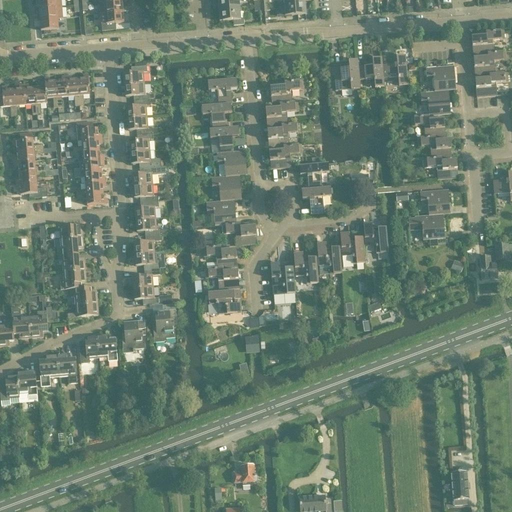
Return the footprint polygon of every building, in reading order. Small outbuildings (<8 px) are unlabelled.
[(38,0),(39,10),(62,9),(61,0),(38,0)] [(217,0),(219,10),(240,9),(239,0),(217,0)] [(100,15),(105,15),(123,13),(122,2),(99,4),(100,15)] [(306,15),(305,3),(284,5),(285,17),(306,15)] [(39,10),(40,21),(58,20),(63,19),(62,9),(39,10)] [(241,20),(240,9),(219,10),(220,23),(233,22),(233,27),(244,26),(244,20),(241,20)] [(124,24),(123,13),(105,15),(106,25),(102,25),(102,32),(116,31),(116,25),(124,24)] [(41,32),(44,32),(44,36),(57,35),(57,31),(58,31),(58,20),(40,21),(41,32)] [(472,56),(479,56),(479,55),(493,54),(492,42),(504,41),(504,32),(477,34),(478,38),(471,38),(472,56)] [(474,78),(481,77),(495,76),(495,75),(494,63),(506,62),(506,53),(493,54),(479,55),(479,56),(479,59),(473,60),(474,78)] [(382,66),(383,80),(397,79),(398,87),(408,86),(405,57),(395,57),(396,65),(382,66)] [(358,68),(359,82),(373,80),(374,89),(383,88),(383,80),(382,66),(381,59),(372,59),(372,67),(358,68)] [(359,82),(358,68),(357,61),(348,62),(348,69),(333,70),(334,84),(349,82),(350,91),(360,90),(359,82)] [(123,75),(124,86),(144,85),(143,74),(147,73),(147,67),(131,68),(132,74),(123,75)] [(434,93),(448,92),(448,93),(455,92),(453,67),(425,70),(426,81),(433,80),(434,93)] [(474,81),(476,99),(496,98),(495,85),(508,84),(507,74),(495,75),(495,76),(481,77),(481,81),(474,81)] [(77,81),(80,107),(84,107),(83,97),(90,96),(88,76),(83,77),(83,80),(77,81)] [(56,82),(58,109),(63,109),(62,99),(68,98),(66,78),(62,78),(62,82),(56,82)] [(66,78),(68,98),(74,98),(75,108),(80,107),(77,81),(71,81),(71,78),(66,78)] [(46,100),(47,100),(53,99),(54,109),(55,115),(58,115),(58,109),(56,82),(50,83),(50,79),(44,80),(45,85),(46,100)] [(201,107),(231,105),(230,90),(237,90),(236,80),(207,83),(208,92),(217,91),(218,106),(201,107)] [(270,89),(271,106),(292,104),(291,92),(303,91),(302,82),(276,84),(276,88),(270,89)] [(35,89),(37,116),(41,115),(41,105),(47,105),(47,100),(46,100),(45,85),(40,85),(41,89),(35,89)] [(133,97),(134,103),(154,101),(154,95),(149,96),(149,95),(145,96),(144,85),(124,86),(125,98),(133,97)] [(13,91),(15,118),(20,117),(19,107),(25,107),(24,86),(19,87),(19,90),(13,91)] [(24,86),(25,107),(32,106),(32,116),(37,116),(35,89),(29,90),(28,86),(24,86)] [(0,96),(0,108),(10,108),(11,118),(15,118),(13,91),(7,91),(7,88),(2,88),(2,96),(0,96)] [(427,105),(429,118),(437,117),(437,118),(450,117),(448,93),(448,92),(434,93),(420,94),(421,106),(427,105)] [(126,109),(127,120),(147,118),(146,107),(150,107),(150,105),(154,104),(154,101),(134,103),(134,108),(126,109)] [(267,128),(273,128),(273,127),(288,126),(287,114),(298,113),(297,103),(292,104),(271,106),(271,110),(265,110),(267,128)] [(211,116),(212,131),(226,130),(224,115),(231,114),(230,105),(231,105),(201,107),(202,117),(211,116)] [(425,140),(424,140),(443,138),(443,139),(445,138),(444,121),(437,121),(437,118),(437,117),(429,118),(411,119),(412,128),(423,127),(425,140)] [(136,131),(137,136),(152,135),(152,129),(148,129),(147,118),(127,120),(128,132),(136,131)] [(81,136),(82,142),(102,140),(102,135),(98,136),(98,129),(93,130),(93,124),(76,125),(77,136),(81,136)] [(268,149),(275,149),(275,148),(289,147),(288,135),(300,134),(299,125),(288,126),(273,127),(273,128),(273,131),(267,132),(268,149)] [(218,140),(220,154),(233,153),(232,138),(239,138),(238,129),(226,130),(212,131),(209,131),(210,140),(218,140)] [(16,147),(17,153),(43,151),(43,146),(33,147),(32,135),(20,136),(20,142),(12,142),(13,147),(16,147)] [(129,142),(130,154),(150,152),(149,141),(153,141),(152,135),(137,136),(137,142),(129,142)] [(430,148),(431,160),(431,161),(449,159),(450,159),(451,159),(450,142),(444,142),(443,139),(443,138),(424,140),(417,140),(418,149),(430,148)] [(82,148),(72,149),(65,150),(65,154),(99,151),(99,145),(102,145),(102,140),(82,142),(82,148)] [(270,171),(281,170),(291,169),(290,156),(302,155),(301,146),(289,147),(275,148),(275,149),(275,152),(269,153),(270,171)] [(14,159),(14,164),(34,162),(34,156),(47,155),(47,150),(43,151),(17,153),(17,159),(14,159)] [(66,158),(73,158),(83,157),(83,163),(104,162),(103,157),(100,157),(99,151),(65,154),(66,158)] [(139,165),(140,170),(161,168),(160,160),(150,160),(150,152),(130,154),(131,166),(139,165)] [(224,165),(225,178),(239,177),(247,177),(244,152),(233,153),(220,154),(216,155),(217,166),(224,165)] [(450,163),(450,159),(449,159),(431,161),(431,160),(423,161),(424,170),(436,169),(437,182),(458,180),(456,163),(450,163)] [(18,169),(19,175),(50,172),(50,167),(45,167),(45,168),(35,169),(34,162),(14,164),(15,169),(18,169)] [(79,164),(80,170),(74,171),(74,175),(101,173),(101,167),(104,166),(104,162),(83,163),(79,164)] [(307,176),(308,190),(322,189),(320,175),(329,174),(328,165),(299,167),(299,177),(307,176)] [(132,176),(133,188),(153,186),(152,176),(166,175),(165,168),(161,168),(140,170),(140,175),(132,176)] [(16,181),(16,186),(36,184),(36,178),(51,176),(50,172),(19,175),(19,181),(16,181)] [(85,179),(85,185),(106,183),(105,178),(102,179),(101,173),(74,175),(75,179),(85,179)] [(493,182),(494,196),(510,194),(510,203),(511,202),(511,173),(508,174),(508,181),(493,182)] [(219,190),(220,203),(234,202),(241,201),(239,177),(225,178),(211,179),(212,190),(219,190)] [(76,192),(76,196),(103,194),(103,188),(106,188),(106,183),(85,185),(86,191),(76,192)] [(21,196),(29,196),(29,200),(48,199),(47,189),(37,190),(36,184),(16,186),(16,190),(20,190),(21,196)] [(140,199),(140,204),(158,202),(158,197),(154,197),(153,186),(133,188),(134,199),(140,199)] [(310,215),(324,214),(332,213),(332,205),(324,206),(323,199),(331,198),(330,188),(322,189),(308,190),(301,191),(302,201),(309,200),(310,215)] [(419,193),(420,204),(427,204),(428,216),(428,217),(442,216),(443,216),(442,216),(450,216),(448,191),(419,193)] [(104,200),(103,194),(76,196),(77,201),(87,200),(87,207),(107,205),(107,200),(104,200)] [(408,202),(407,194),(399,195),(395,195),(396,203),(408,202)] [(135,210),(136,221),(156,220),(155,209),(159,208),(158,202),(140,204),(141,209),(135,210)] [(215,227),(223,227),(223,226),(236,225),(234,202),(220,203),(206,204),(207,215),(214,214),(215,227)] [(409,232),(422,231),(423,242),(429,241),(430,248),(438,247),(437,241),(444,240),(443,216),(442,216),(428,217),(428,216),(414,218),(414,219),(408,220),(409,232)] [(145,232),(145,238),(161,236),(161,230),(157,231),(156,220),(136,221),(137,233),(145,232)] [(248,224),(236,225),(223,226),(223,227),(223,235),(235,234),(236,247),(257,245),(255,227),(248,228),(248,224)] [(376,255),(388,254),(386,228),(373,229),(372,224),(363,224),(365,248),(375,247),(376,255)] [(60,232),(61,240),(82,238),(81,227),(61,228),(61,226),(55,227),(56,233),(60,232)] [(363,238),(352,239),(350,239),(349,234),(340,234),(342,258),(352,257),(353,265),(365,264),(363,238)] [(134,244),(135,255),(155,254),(154,243),(162,242),(161,236),(145,238),(146,243),(134,244)] [(57,249),(58,257),(79,255),(78,250),(83,250),(82,238),(61,240),(61,248),(57,249)] [(326,244),(316,245),(318,268),(328,267),(329,276),(342,274),(339,248),(327,249),(326,244)] [(494,246),(495,261),(509,260),(508,245),(494,246)] [(215,257),(216,269),(231,268),(231,269),(237,268),(236,250),(229,251),(229,247),(202,249),(203,258),(215,257)] [(144,267),(144,272),(160,270),(159,265),(155,265),(155,254),(135,255),(136,267),(144,267)] [(316,258),(303,259),(303,254),(293,255),(295,278),(306,277),(306,286),(318,285),(316,258)] [(63,265),(63,274),(85,272),(84,260),(79,261),(79,255),(58,257),(59,266),(63,265)] [(490,266),(489,258),(479,259),(481,281),(497,279),(496,265),(490,266)] [(279,263),(270,264),(270,265),(272,287),(272,297),(295,295),(295,294),(293,267),(292,268),(280,269),(279,263)] [(231,272),(231,269),(231,268),(216,269),(204,270),(205,280),(217,279),(218,291),(239,290),(238,272),(231,272)] [(132,278),(133,290),(153,288),(152,277),(160,276),(160,270),(144,272),(145,277),(132,278)] [(61,291),(70,291),(70,290),(82,289),(81,284),(86,284),(85,272),(63,274),(64,282),(60,283),(61,291)] [(75,298),(76,307),(97,305),(96,293),(92,294),(91,288),(82,289),(70,290),(70,291),(71,299),(75,298)] [(154,299),(153,288),(133,290),(134,301),(143,301),(143,306),(159,305),(158,299),(154,299)] [(235,305),(234,292),(208,294),(209,306),(218,305),(219,316),(241,314),(241,304),(235,305)] [(98,317),(97,305),(76,307),(76,315),(68,315),(68,321),(82,320),(82,318),(98,317)] [(177,326),(175,306),(162,307),(163,313),(155,313),(156,328),(153,328),(154,343),(166,342),(166,339),(175,339),(174,326),(177,326)] [(14,336),(19,336),(20,340),(31,339),(29,318),(21,319),(20,310),(11,307),(12,315),(12,321),(14,336)] [(29,318),(31,339),(43,338),(42,334),(48,333),(47,323),(46,312),(37,313),(38,317),(29,318)] [(0,326),(0,348),(9,347),(9,343),(14,342),(14,336),(12,321),(4,322),(4,326),(0,326)] [(125,339),(122,339),(123,354),(135,353),(135,350),(144,349),(143,337),(146,337),(144,322),(132,323),(124,324),(125,339)] [(97,338),(99,359),(108,358),(108,363),(117,362),(116,340),(109,341),(109,336),(97,338)] [(90,360),(99,359),(97,338),(85,339),(85,343),(79,343),(81,365),(90,364),(90,360)] [(57,356),(59,378),(68,377),(69,385),(78,385),(76,359),(70,359),(69,355),(57,356)] [(39,361),(41,383),(40,383),(40,388),(50,388),(50,383),(50,379),(59,378),(57,356),(45,357),(45,361),(39,361)] [(20,404),(19,404),(38,403),(37,396),(35,372),(17,373),(20,404)] [(0,380),(0,389),(1,402),(1,407),(10,407),(10,405),(19,404),(20,404),(17,373),(17,377),(5,377),(5,380),(0,380)] [(242,473),(234,474),(236,485),(243,484),(250,484),(258,483),(257,477),(255,477),(254,466),(249,467),(247,466),(243,466),(242,468),(241,468),(242,473)] [(466,473),(450,474),(453,502),(454,507),(468,506),(468,501),(466,473)] [(325,497),(299,499),(299,511),(330,511),(330,500),(325,501),(325,497)] [(341,502),(333,502),(333,511),(342,511),(342,502),(341,502)]
